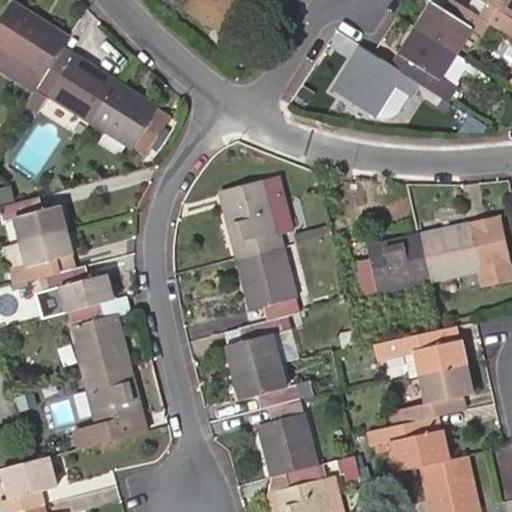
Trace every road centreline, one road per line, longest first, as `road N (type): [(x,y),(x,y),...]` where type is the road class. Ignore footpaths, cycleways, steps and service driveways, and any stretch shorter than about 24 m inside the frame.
road 1 (residential): [(232,97),(190,149),(162,213),(165,295),(196,446)]
road 2 (residential): [(511,146),(358,144),(259,111)]
road 3 (residential): [(232,97),(128,0)]
road 4 (residential): [(341,0),(321,12),(259,111)]
road 5 (residential): [(196,446),(117,464),(131,511)]
